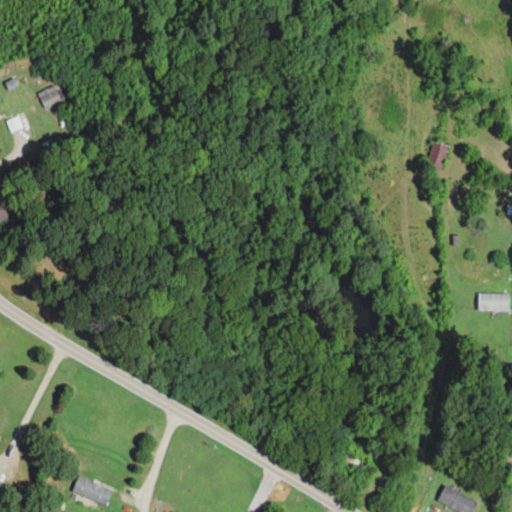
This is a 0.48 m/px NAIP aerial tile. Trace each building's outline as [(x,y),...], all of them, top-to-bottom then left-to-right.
[(38,92),(44,109),(61,103),(54,86),(38,92)] [(441,169),(450,145),(435,140),(426,163),(441,169)] [(0,198),(0,222),(19,209),(7,193),(0,198)] [(509,311),(509,294),(478,294),(478,311),(509,311)] [(338,457),(369,475),(373,468),(341,450),(338,457)] [(71,495),(104,510),(113,490),(79,475),(71,495)] [(472,511),(478,499),(443,486),(436,503),(460,511),(472,511)]
